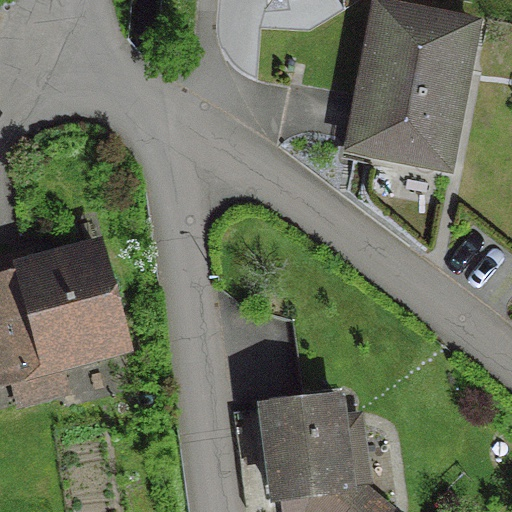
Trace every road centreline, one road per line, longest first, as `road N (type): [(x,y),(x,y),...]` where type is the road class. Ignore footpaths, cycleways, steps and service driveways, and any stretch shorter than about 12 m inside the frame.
road 1 (residential): [(178,139),(294,204),(511,367)]
road 2 (residential): [(178,139),(49,55)]
